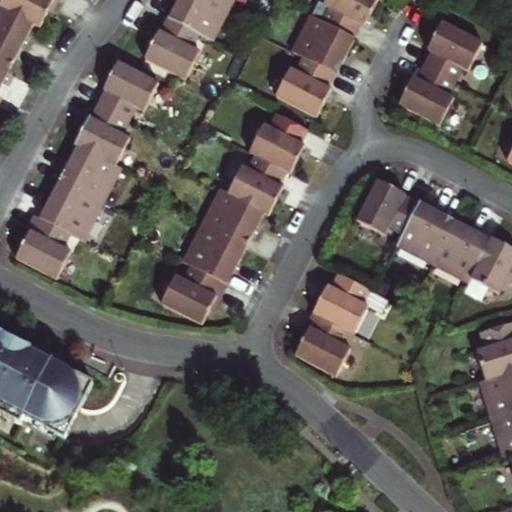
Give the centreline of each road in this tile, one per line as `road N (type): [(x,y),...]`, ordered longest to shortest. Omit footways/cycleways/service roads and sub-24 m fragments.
road 1 (residential): [(245,363),(106,337),(0,282)]
road 2 (residential): [(245,363),(340,170),(378,147)]
road 3 (residential): [(423,511),(303,400),(245,363)]
road 4 (residential): [(0,193),(69,67),(121,0)]
road 5 (residential): [(378,147),(425,154),(511,200)]
road 6 (residential): [(378,147),(366,92),(405,16)]
